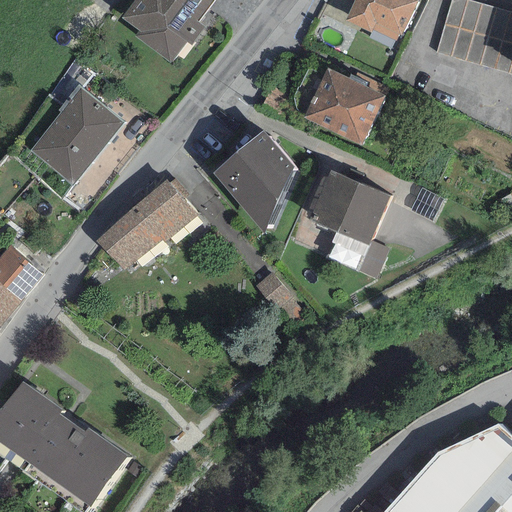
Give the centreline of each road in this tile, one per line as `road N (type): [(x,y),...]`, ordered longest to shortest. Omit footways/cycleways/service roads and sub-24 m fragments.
road 1 (tertiary): [(280,0),(127,183),(0,356)]
road 2 (unclassified): [(333,511),(384,459),(511,400)]
